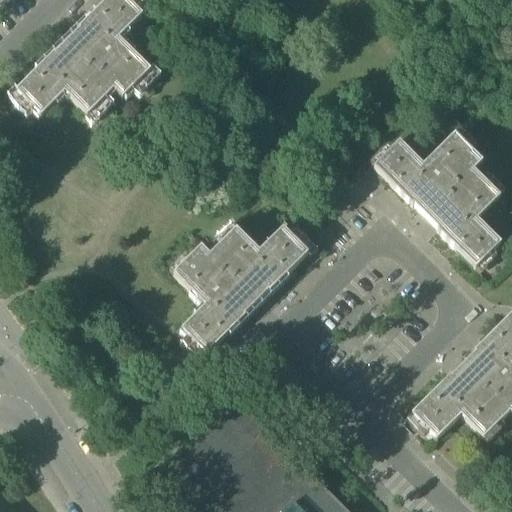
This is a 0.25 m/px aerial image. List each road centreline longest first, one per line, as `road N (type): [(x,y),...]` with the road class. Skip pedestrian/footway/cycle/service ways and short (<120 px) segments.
road 1 (residential): [(357,416),(275,337),(345,266),(382,234),(451,299),(459,311),(454,322)]
road 2 (residential): [(98,511),(13,385)]
road 3 (residential): [(454,511),(357,416)]
road 4 (residential): [(454,322),(357,416)]
